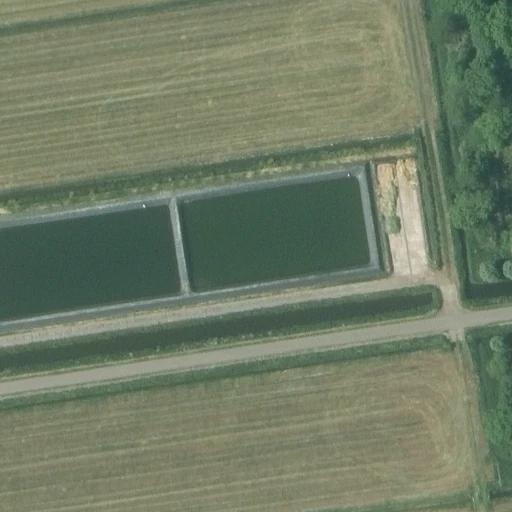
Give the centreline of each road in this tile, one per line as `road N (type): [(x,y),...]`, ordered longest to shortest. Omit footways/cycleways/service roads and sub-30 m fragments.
road 1 (track): [(455,322),(449,282),(407,283),(0,342)]
road 2 (track): [(449,282),(406,0)]
